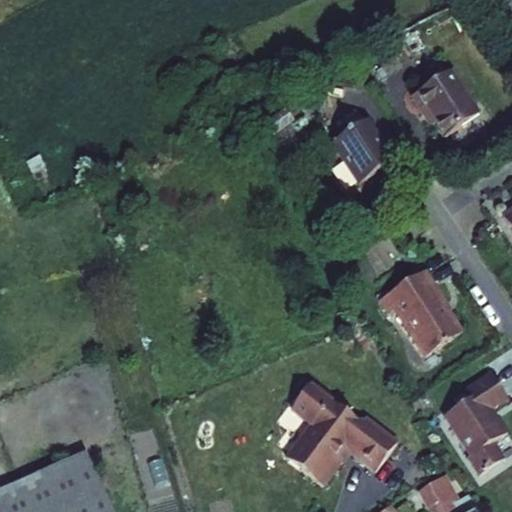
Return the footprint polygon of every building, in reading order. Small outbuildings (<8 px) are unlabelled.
[(476,7),(471,0),(459,0),(459,1),(467,12),(476,7)] [(312,80),(298,53),(281,62),(296,88),(312,80)] [(296,88),(281,62),(273,66),(285,94),(296,88)] [(452,75),(412,101),(431,128),(436,126),(445,140),(480,116),(452,75)] [(369,121),(333,146),(363,187),(398,162),(369,121)] [(511,213),(503,219),(511,231),(511,213)] [(348,284),(360,276),(352,262),(339,270),(348,284)] [(425,274),(380,304),(390,318),(397,314),(427,360),(466,335),(425,274)] [(472,403),(446,420),(473,460),(469,463),(482,484),(505,468),(491,449),(507,437),(493,413),(509,404),(489,377),(465,393),(472,403)] [(311,428),(288,461),(324,489),(337,471),(332,467),(348,446),(358,453),(355,458),(378,476),(400,448),(376,429),(371,436),(312,388),(293,412),(311,428)] [(111,511),(87,456),(18,486),(30,510),(35,511),(111,511)] [(471,511),(466,503),(461,506),(458,501),(456,502),(444,481),(421,494),(431,511),(440,507),(443,511),(471,511)] [(25,511),(30,510),(18,486),(0,494),(0,511),(25,511)]
